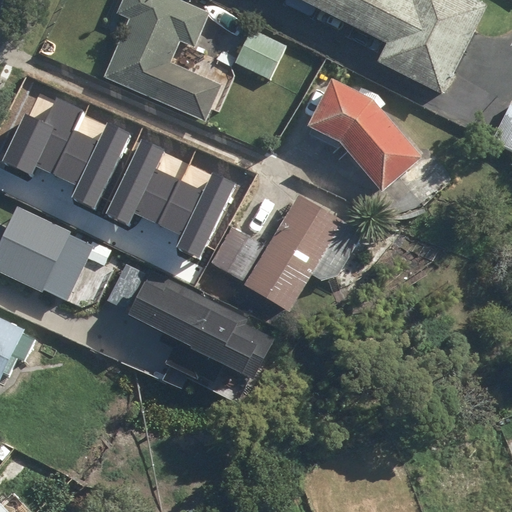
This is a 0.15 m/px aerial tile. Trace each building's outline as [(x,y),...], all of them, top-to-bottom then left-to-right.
[(124,23),(99,81),(202,125),(218,89),(167,67),(176,47),(191,53),(206,17),(166,0),(119,0),(112,18),(124,23)] [(454,61),(466,35),(477,13),(451,0),(404,0),(403,3),(397,0),(278,0),(378,51),(369,70),(433,102),(454,61)] [(246,31),(244,36),(233,66),(271,81),(284,45),(246,31)] [(300,132),(332,149),(373,199),(412,167),(364,108),(323,86),(300,132)] [(511,110),(509,109),(490,147),(511,157),(511,110)] [(134,164),(102,150),(90,176),(86,174),(72,202),(115,222),(108,236),(159,259),(171,233),(149,223),(161,196),(154,193),(169,161),(141,148),(134,164)] [(427,155),(414,166),(394,184),(418,212),(452,184),(427,155)] [(358,238),(293,198),(236,291),(257,306),(281,320),(305,280),(316,286),(332,281),(358,238)] [(66,237),(13,211),(0,234),(0,280),(36,298),(38,295),(62,307),(89,252),(65,240),(66,237)] [(137,289),(118,321),(179,355),(177,358),(226,386),(243,355),(220,342),(226,333),(156,294),(153,299),(137,289)] [(17,335),(0,325),(0,371),(5,360),(19,367),(29,345),(15,339),(17,335)] [(511,428),(503,433),(511,451),(511,450),(511,428)]
